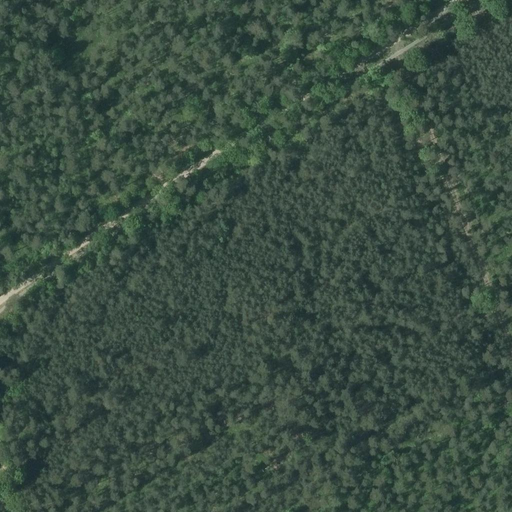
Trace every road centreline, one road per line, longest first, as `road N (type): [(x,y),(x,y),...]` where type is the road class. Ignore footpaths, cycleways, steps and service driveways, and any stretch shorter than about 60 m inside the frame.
road 1 (track): [(0,297),(459,0)]
road 2 (track): [(511,350),(397,52)]
